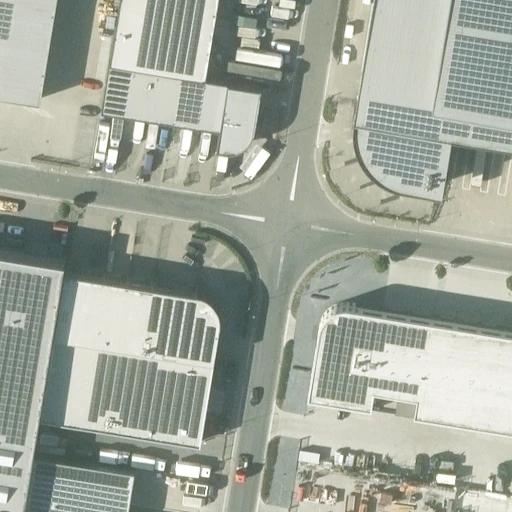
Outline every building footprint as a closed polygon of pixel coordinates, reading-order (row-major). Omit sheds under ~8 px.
[(0,0),(0,92),(41,99),(48,56),(52,28),(56,0),(0,0)] [(206,75),(218,0),(119,0),(110,60),(133,64),(157,67),(181,71),(204,75),(206,75)] [(355,113),(355,118),(355,122),(355,126),(356,130),(357,135),(358,139),(360,142),(362,146),(364,150),(366,153),(369,157),(372,160),(375,163),(378,165),(381,168),(385,170),(389,172),(392,173),(396,175),(400,176),(404,177),(442,183),(443,183),(444,183),(454,124),(511,133),(511,0),(373,0),(356,105),(355,109),(355,113)] [(110,60),(102,108),(126,112),(133,64),(110,60)] [(149,116),(157,67),(133,64),(126,112),(149,116)] [(157,67),(149,116),(173,120),(181,71),(157,67)] [(197,124),(204,75),(181,71),(173,120),(197,124)] [(204,75),(197,124),(220,127),(223,109),(228,79),(206,75),(204,75)] [(262,85),(228,79),(223,109),(257,115),(262,85)] [(257,115),(223,109),(220,127),(217,146),(228,148),(233,148),(238,147),(242,145),(246,142),(250,139),(252,135),(254,130),(257,115)] [(0,511),(25,511),(30,488),(36,451),(42,415),(55,332),(66,267),(67,256),(0,245),(0,511)] [(56,332),(95,338),(105,274),(66,267),(55,332),(56,333),(56,332)] [(105,274),(95,338),(118,342),(129,278),(105,274)] [(118,342),(142,346),(153,282),(129,278),(118,342)] [(221,321),(221,318),(221,314),(220,310),(219,307),(218,303),(216,300),(213,297),(211,295),(207,293),(204,291),(201,290),(197,289),(153,282),(142,346),(205,357),(215,359),(221,321)] [(417,410),(425,362),(433,315),(351,302),(348,301),(345,301),(342,301),(340,302),(337,303),(334,304),(332,306),(329,307),(327,309),(325,311),(324,314),(322,316),(321,319),(320,321),(319,324),(325,325),(322,345),(316,344),(308,392),(417,410)] [(425,362),(449,366),(456,319),(433,315),(425,362)] [(472,370),(480,323),(456,319),(449,366),(472,370)] [(480,323),(472,370),(496,374),(504,327),(480,323)] [(511,327),(504,327),(496,374),(511,376),(511,327)] [(56,333),(55,332),(42,415),(92,423),(201,442),(215,359),(214,359),(56,333)] [(425,362),(417,410),(441,414),(449,366),(425,362)] [(449,366),(441,414),(465,417),(472,370),(449,366)] [(465,417),(488,421),(496,374),(472,370),(465,417)] [(511,376),(496,374),(488,421),(511,425),(511,376)] [(128,466),(36,451),(30,488),(25,511),(120,511),(122,503),(130,504),(136,467),(128,466)]
